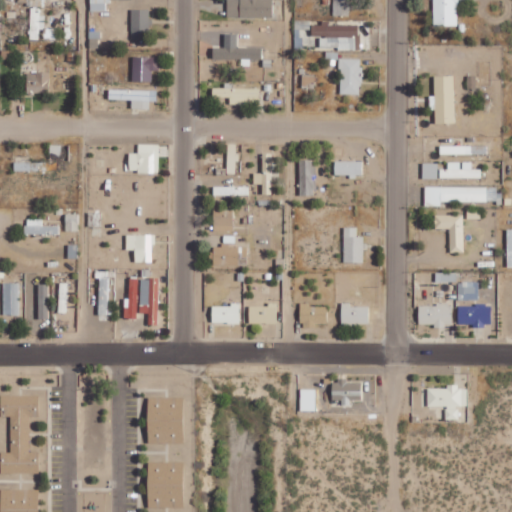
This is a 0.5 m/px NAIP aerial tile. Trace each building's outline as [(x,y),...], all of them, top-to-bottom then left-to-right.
[(90,0),(91,11),(106,11),(106,0),(130,0),(90,0)] [(227,0),(227,17),(273,17),(272,0),(227,0)] [(349,0),(333,0),(334,15),(350,15),(349,0)] [(433,0),(434,26),(458,26),(457,0),(433,0)] [(45,28),(45,15),(40,15),(40,8),(31,8),(30,39),(39,39),(39,28),(45,28)] [(149,9),(131,9),(132,37),(150,37),(149,9)] [(310,28),(310,20),(294,21),(295,28),(310,28)] [(358,24),(322,23),(321,25),(312,25),(311,36),(320,36),(320,48),(360,49),(360,39),(358,39),(358,24)] [(262,59),(262,48),(237,47),(238,33),(224,33),(224,46),(212,46),(212,58),(262,59)] [(160,70),(160,56),(133,56),(133,82),(152,82),(152,70),(160,70)] [(340,94),(361,94),(362,59),(341,58),(340,94)] [(50,93),(49,72),(27,73),(28,93),(50,93)] [(315,75),(303,75),(303,85),(314,85),(315,75)] [(455,123),(454,75),(435,76),(435,95),(430,95),(430,108),(435,108),(435,123),(455,123)] [(476,76),(468,75),(468,88),(475,88),(476,76)] [(213,97),(230,97),(230,104),(260,104),(260,87),(225,86),(225,88),(213,87),(213,97)] [(157,101),(157,90),(109,89),(109,99),(132,100),(131,109),(149,109),(149,101),(157,101)] [(129,172),(159,172),(159,144),(138,144),(138,153),(129,153),(129,172)] [(227,173),(237,173),(237,144),(228,144),(227,173)] [(487,146),(441,145),(440,154),(487,154),(487,146)] [(263,194),(271,194),(272,153),(263,153),(263,194)] [(313,159),(300,160),(300,195),(314,195),(313,159)] [(335,176),(363,175),(363,161),(335,161),(335,176)] [(448,162),(448,169),(440,169),(440,178),(481,178),(481,169),(472,169),(472,162),(448,162)] [(438,179),(438,163),(423,163),(423,179),(438,179)] [(248,186),(214,186),(214,195),(248,194),(248,186)] [(500,187),(425,187),(425,205),(441,206),(441,202),(500,202),(500,187)] [(233,206),(214,207),(214,230),(233,230),(233,206)] [(89,226),(100,226),(100,212),(88,213),(89,226)] [(78,232),(78,214),(66,214),(65,231),(78,232)] [(464,214),(435,215),(436,229),(450,229),(451,252),(464,252),(464,214)] [(26,234),(59,234),(59,226),(43,226),(43,219),(26,219),(26,234)] [(363,263),(364,236),(357,236),(357,227),(344,227),(344,262),(363,263)] [(153,235),(127,235),(126,250),(135,250),(135,262),(152,262),(153,235)] [(214,263),(246,265),(247,246),(214,245),(214,263)] [(457,282),(457,273),(436,272),(436,281),(457,282)] [(99,315),(108,315),(109,278),(100,278),(99,315)] [(160,279),(130,278),(129,299),(125,299),(124,318),(138,319),(138,312),(149,313),(149,325),(158,325),(160,279)] [(479,282),(458,282),(458,300),(479,300),(479,282)] [(20,283),(4,283),(4,315),(20,315),(20,283)] [(66,312),(67,283),(60,283),(59,312),(66,312)] [(39,319),(49,319),(48,284),(39,284),(39,319)] [(250,306),(249,323),(277,323),(277,302),(269,302),(268,306),(250,306)] [(341,323),(369,324),(369,306),(350,306),(350,303),(342,302),(341,323)] [(240,323),(240,304),(212,305),(213,323),(240,323)] [(419,305),(419,326),(453,325),(452,304),(419,305)] [(328,305),(300,305),(300,325),(327,325),(328,305)] [(492,325),(491,305),(458,305),(459,326),(492,325)] [(332,379),(333,402),(350,401),(350,399),(362,399),(362,381),(347,381),(347,379),(332,379)] [(428,388),(428,406),(446,405),(446,419),(459,418),(459,406),(468,405),(467,388),(459,388),(459,384),(448,384),(448,387),(428,388)] [(301,410),(317,409),(316,388),(300,388),(301,410)] [(38,395),(1,395),(1,416),(11,416),(10,451),(1,451),(1,472),(39,473),(39,452),(30,452),(30,416),(35,416),(35,405),(38,405),(38,395)] [(184,397),(148,397),(149,443),(184,442),(184,397)] [(184,507),(184,462),(149,461),(148,506),(184,507)] [(38,511),(40,489),(1,489),(0,511),(38,511)]
